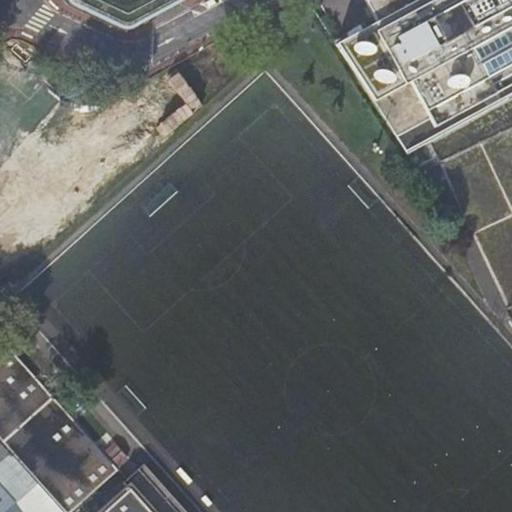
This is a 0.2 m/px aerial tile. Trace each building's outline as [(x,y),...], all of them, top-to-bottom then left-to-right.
[(72,0),(70,4),(69,7),(124,32),(182,0),(72,0)] [(406,156),(508,101),(506,98),(503,92),(498,84),(511,76),(511,0),(362,0),(375,24),(335,46),(406,156)] [(150,125),(119,91),(0,197),(0,207),(17,227),(9,234),(29,256),(231,75),(219,62),(150,125)] [(511,87),(503,92),(506,98),(511,94),(511,87)] [(0,247),(0,265),(5,270),(14,260),(0,247)] [(3,343),(0,346),(0,439),(64,511),(71,511),(117,471),(3,343)] [(0,464),(10,455),(0,443),(0,464)] [(0,511),(8,511),(38,486),(10,455),(0,464),(0,511)] [(124,484),(111,495),(118,502),(130,491),(124,484)] [(61,511),(38,486),(8,511),(61,511)] [(149,511),(130,491),(118,502),(111,495),(91,511),(149,511)]
